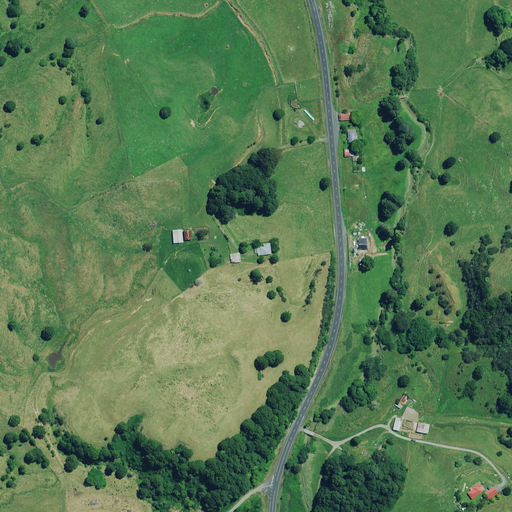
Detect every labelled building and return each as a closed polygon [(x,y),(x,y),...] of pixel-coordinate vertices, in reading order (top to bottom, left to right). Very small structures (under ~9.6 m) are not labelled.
[(348,113),(339,114),(340,121),(349,120),(348,113)] [(351,149),(342,150),(343,157),(352,156),(351,149)] [(183,243),(182,230),(172,231),(173,244),(183,243)] [(366,249),(366,239),(358,239),(358,249),(366,249)] [(271,254),(269,243),(263,244),(263,247),(253,248),(254,254),(257,253),(258,256),(271,254)] [(239,253),(230,254),(231,264),(240,262),(239,253)] [(403,404),(407,397),(403,395),(396,406),(401,409),(404,404),(403,404)] [(399,431),(400,422),(400,419),(395,418),(393,428),(392,427),(392,430),(399,431)] [(429,425),(417,423),(416,432),(428,435),(429,425)] [(483,488),(478,482),(469,489),(470,491),(467,493),(471,500),(482,492),(481,490),(483,488)] [(493,487),(484,493),(489,500),(498,494),(493,487)]
